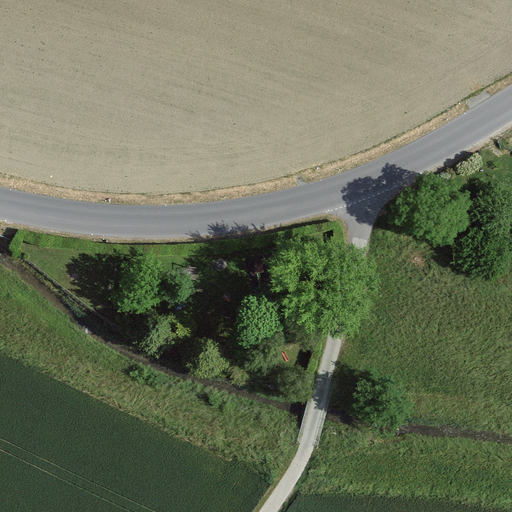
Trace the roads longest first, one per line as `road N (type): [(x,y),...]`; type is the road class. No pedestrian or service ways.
road 1 (tertiary): [(511,102),(361,188),(273,214),(143,224),(0,205)]
road 2 (track): [(361,188),(363,217),(312,433),(270,511)]
